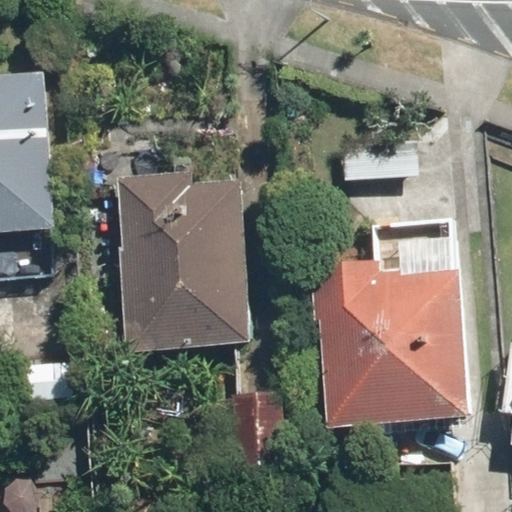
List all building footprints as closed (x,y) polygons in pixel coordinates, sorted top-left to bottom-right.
[(0,238),(67,234),(55,73),(0,76),(0,238)] [(429,153),(349,154),(349,186),(430,185),(429,153)] [(262,345),(249,182),(198,186),(197,174),(123,180),(137,355),(262,345)] [(464,269),(382,276),(380,263),(317,268),(331,431),(477,418),(464,269)] [(79,415),(79,371),(14,372),(15,415),(79,415)] [(295,477),(290,392),(267,394),(232,395),(237,480),(295,477)]
